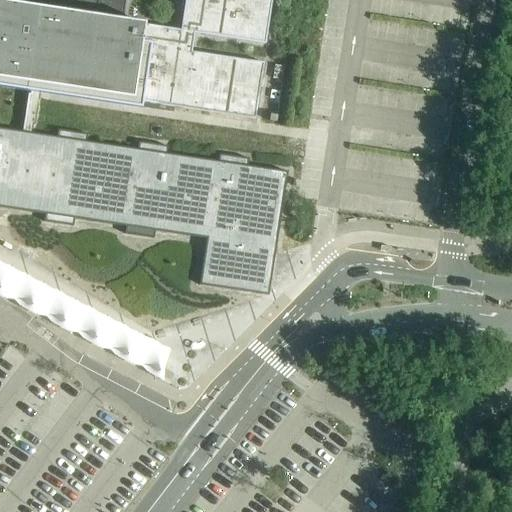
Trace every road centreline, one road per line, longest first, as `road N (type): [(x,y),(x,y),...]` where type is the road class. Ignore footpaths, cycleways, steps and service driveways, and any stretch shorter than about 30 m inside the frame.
road 1 (unclassified): [(511,293),(374,275),(346,281),(297,321),(275,361)]
road 2 (unclassified): [(275,361),(360,326),(454,322),(511,330)]
road 3 (unclassified): [(275,361),(198,460)]
